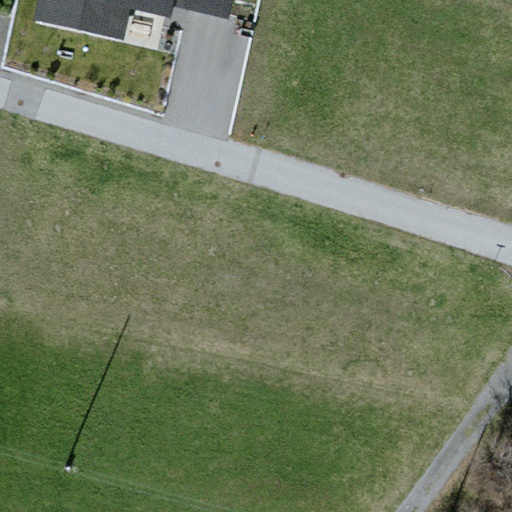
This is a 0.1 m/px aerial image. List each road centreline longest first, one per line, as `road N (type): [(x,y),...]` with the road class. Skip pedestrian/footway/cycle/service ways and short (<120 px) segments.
road 1 (residential): [(511,247),(0,91)]
road 2 (track): [(416,511),(511,376)]
